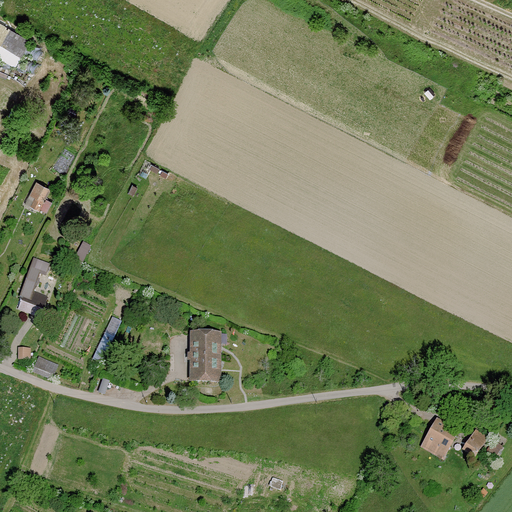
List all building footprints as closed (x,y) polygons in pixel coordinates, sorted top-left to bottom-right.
[(30,42),(0,25),(0,58),(16,67),(30,42)] [(49,189),(38,184),(32,195),(37,197),(32,206),(39,209),(49,189)] [(90,247),(84,245),(75,264),(81,267),(90,247)] [(27,292),(33,294),(40,273),(46,275),(49,266),(38,263),(35,270),(32,269),(22,297),(24,298),(27,292)] [(45,306),(47,298),(33,294),(27,292),(24,298),(21,307),(35,313),(38,303),(45,306)] [(114,316),(96,358),(105,362),(124,321),(114,316)] [(217,382),(217,335),(193,335),(193,381),(217,382)] [(20,346),(20,358),(32,358),(32,346),(20,346)] [(37,367),(58,372),(61,362),(39,357),(37,367)] [(455,432),(439,423),(428,442),(436,447),(432,454),(444,460),(448,453),(445,451),(455,432)] [(487,441),(477,434),(465,451),(475,458),(487,441)] [(502,448),(496,443),(488,456),(494,460),(502,448)]
